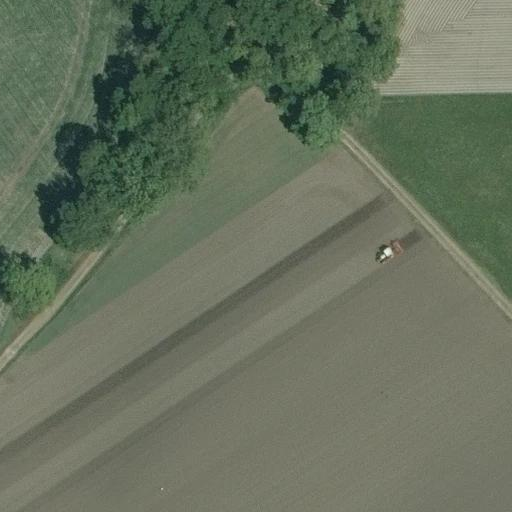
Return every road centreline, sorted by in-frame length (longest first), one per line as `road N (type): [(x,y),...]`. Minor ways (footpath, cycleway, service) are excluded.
road 1 (track): [(0,362),(101,247),(252,50)]
road 2 (track): [(511,316),(252,50)]
